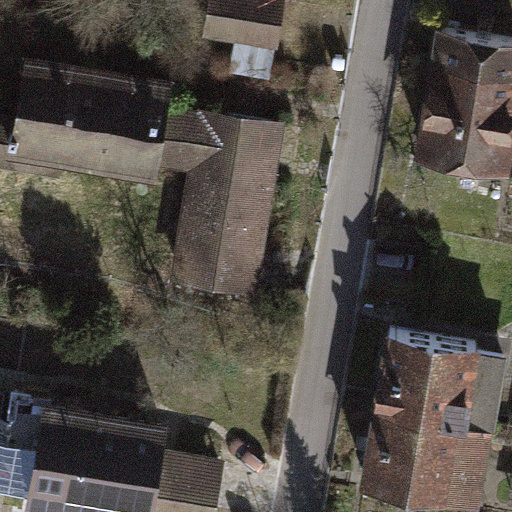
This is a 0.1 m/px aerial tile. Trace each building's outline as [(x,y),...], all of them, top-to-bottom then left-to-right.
[(290,40),(293,0),(217,0),(214,32),(290,40)] [(417,167),(509,182),(511,161),(511,52),(436,41),(417,167)] [(0,158),(172,165),(175,68),(30,63),(28,109),(0,108),(0,158)] [(268,293),(295,119),(207,105),(180,280),(268,293)] [(0,274),(37,240),(0,201),(0,274)] [(390,334),(378,409),(492,427),(504,351),(390,334)] [(39,399),(15,395),(6,441),(0,440),(0,490),(27,495),(24,509),(42,511),(216,511),(225,468),(165,457),(169,433),(37,409),(39,399)] [(492,427),(378,409),(366,482),(481,500),(492,427)]
